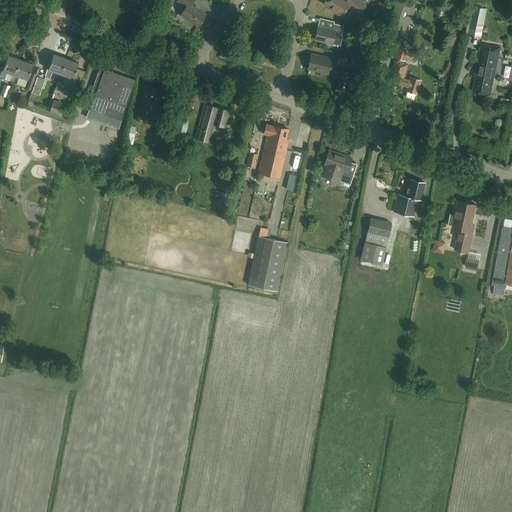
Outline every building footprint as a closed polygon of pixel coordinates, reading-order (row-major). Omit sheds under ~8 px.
[(176,0),(176,1),(185,7),(180,15),(198,27),(206,14),(191,5),(194,0),(176,0)] [(360,0),(326,0),(324,4),(331,8),(330,10),(341,17),(349,6),(360,14),(367,4),(360,0)] [(396,0),(388,30),(398,33),(407,1),(405,0),(396,0)] [(385,7),(379,3),(376,8),(382,12),(385,7)] [(468,35),(481,38),(487,8),(474,5),(468,35)] [(381,14),(376,9),(371,14),(376,19),(381,14)] [(314,40),(332,44),(340,46),(342,36),(341,36),(343,26),(334,23),(332,29),(318,26),(314,40)] [(356,27),(355,33),(352,43),(357,45),(362,28),(356,27)] [(475,77),(472,91),(490,95),(494,77),(501,47),(481,43),(475,77)] [(409,62),(412,50),(398,45),(394,58),(409,62)] [(347,48),(345,54),(358,57),(360,51),(347,48)] [(328,74),(332,58),(311,53),(307,69),(328,74)] [(357,58),(351,57),(351,56),(338,53),(336,61),(349,64),(355,65),(357,58)] [(52,71),(59,73),(61,74),(66,58),(54,54),(48,69),(47,69),(45,76),(50,78),(52,71)] [(6,72),(14,75),(15,75),(20,59),(8,55),(2,70),(0,74),(0,77),(4,79),(6,72)] [(60,87),(62,82),(64,75),(73,78),(79,63),(66,58),(61,74),(59,73),(57,80),(57,81),(56,86),(54,89),(59,91),(60,87)] [(33,64),(20,59),(15,75),(14,75),(11,81),(16,83),(19,76),(27,79),(33,64)] [(400,90),(401,86),(407,87),(406,91),(417,94),(421,81),(410,77),(409,81),(403,79),(407,65),(394,60),(387,85),(389,86),(388,90),(396,93),(397,90),(400,90)] [(89,108),(121,120),(135,80),(104,69),(94,98),(92,98),(89,108)] [(26,89),(30,90),(36,74),(32,72),(26,89)] [(41,98),(47,77),(39,75),(33,95),(41,98)] [(144,85),(140,108),(151,110),(148,122),(162,125),(165,113),(156,111),(161,89),(144,85)] [(6,96),(9,88),(4,86),(1,94),(6,96)] [(66,118),(71,106),(54,99),(49,112),(66,118)] [(213,124),(226,127),(230,111),(205,105),(196,138),(209,141),(213,124)] [(172,144),(182,146),(185,131),(186,132),(188,120),(177,118),(172,144)] [(267,135),(259,173),(280,177),(287,143),(285,143),(288,129),(273,125),(266,124),(264,134),(267,135)] [(247,152),(258,154),(262,134),(251,132),(247,152)] [(324,164),(321,175),(339,181),(350,184),(353,173),(347,171),(351,158),(329,150),(324,164)] [(257,154),(249,152),(245,166),(254,168),(257,154)] [(424,182),(410,179),(406,195),(397,193),(393,212),(413,216),(417,199),(420,199),(424,182)] [(104,191),(105,183),(91,182),(90,190),(104,191)] [(476,204),(458,200),(455,215),(450,214),(448,225),(453,226),(452,228),(460,229),(459,234),(458,234),(455,249),(468,252),(474,225),(471,224),(476,204)] [(389,237),(392,222),(370,217),(367,232),(389,237)] [(492,284),(495,285),(506,287),(507,283),(511,283),(511,237),(511,229),(511,227),(503,226),(492,284)] [(277,291),(288,242),(258,236),(248,285),(277,291)] [(435,239),(435,248),(446,247),(446,239),(435,239)] [(477,268),(479,261),(467,258),(465,266),(477,268)]
